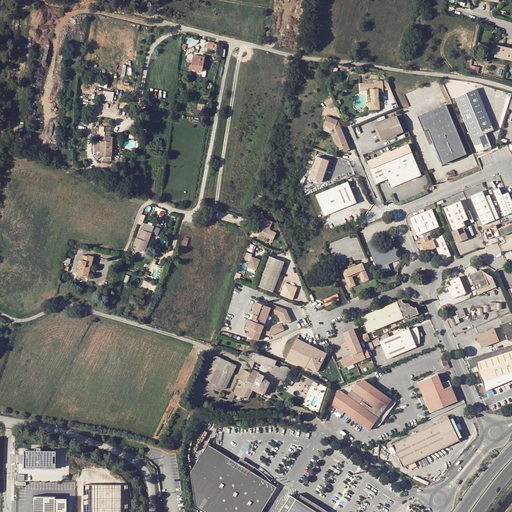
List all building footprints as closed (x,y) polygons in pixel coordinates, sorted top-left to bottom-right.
[(497,46),(495,57),(511,60),(511,49),(503,48),(497,46)] [(202,72),(205,57),(193,55),(191,70),(202,72)] [(361,84),(361,90),(370,89),(371,102),(368,102),(369,111),(380,110),(379,92),(383,92),(383,91),(389,90),(388,79),(373,80),(374,83),(361,84)] [(456,97),(477,152),(491,146),(486,132),(493,129),(477,88),(456,97)] [(467,154),(447,105),(418,116),(424,131),(428,129),(442,164),(467,154)] [(382,140),(404,131),(398,115),(376,124),(382,140)] [(345,151),(350,149),(339,120),(327,117),(323,126),(331,128),(334,129),(336,132),(334,136),(338,147),(339,147),(340,150),(344,148),(345,151)] [(105,132),(104,137),(95,136),(94,151),(100,151),(100,156),(105,157),(105,161),(111,161),(112,155),(117,155),(117,149),(112,149),(113,137),(110,137),(110,134),(112,135),(113,132),(105,132)] [(406,154),(371,168),(377,183),(388,178),(391,187),(421,175),(412,152),(409,144),(403,146),(406,154)] [(406,154),(403,146),(368,160),(370,167),(371,168),(406,154)] [(329,161),(316,157),(309,177),(322,181),(329,161)] [(356,202),(348,181),(315,195),(324,215),(356,202)] [(502,194),(499,187),(492,190),(503,215),(511,211),(511,201),(508,192),(502,194)] [(495,219),(499,218),(489,194),(485,196),(483,190),(470,195),(482,225),(495,219)] [(461,200),(442,208),(450,226),(464,220),(468,218),(461,200)] [(411,219),(417,235),(439,226),(431,208),(412,217),(411,217),(411,218),(411,219)] [(270,223),(263,220),(263,222),(260,221),(256,233),(259,234),(258,236),(272,241),(275,234),(269,231),(268,229),(270,223)] [(457,243),(468,238),(465,231),(463,226),(466,225),(464,220),(450,226),(457,243)] [(511,222),(498,228),(497,225),(492,227),(495,234),(499,233),(500,236),(511,231),(511,222)] [(138,239),(136,245),(145,248),(153,227),(143,223),(141,229),(139,229),(136,238),(138,239)] [(440,255),(442,258),(450,256),(442,235),(429,240),(427,236),(420,238),(421,243),(420,244),(422,248),(427,246),(428,250),(436,247),(439,255),(440,255)] [(372,257),(395,248),(394,244),(382,249),(378,239),(367,243),(372,257)] [(395,248),(372,257),(377,268),(388,263),(399,258),(395,248)] [(88,257),(82,255),(77,275),(85,277),(88,265),(90,265),(91,266),(93,257),(88,255),(88,257)] [(256,285),(272,291),(284,261),(268,255),(256,285)] [(260,259),(251,256),(247,266),(256,269),(260,259)] [(351,277),(359,273),(362,281),(367,279),(361,263),(355,265),(354,263),(352,264),(350,261),(348,262),(349,265),(347,266),(348,268),(342,271),(349,287),(354,285),(351,277)] [(391,269),(388,263),(377,268),(379,273),(391,269)] [(477,294),(496,286),(492,276),(481,269),(469,274),(477,294)] [(466,293),(459,276),(450,280),(451,285),(448,286),(452,298),(466,293)] [(280,294),(292,299),(297,287),(285,282),(280,294)] [(402,302),(401,300),(385,306),(392,322),(403,318),(404,320),(419,314),(416,306),(415,307),(410,306),(409,304),(407,302),(406,303),(402,302)] [(280,315),(284,324),(291,321),(286,309),(272,304),(271,307),(256,302),(252,314),(250,320),(246,330),(251,332),(249,338),(259,341),(262,333),(270,335),(284,329),(280,322),(270,327),(268,326),(273,313),(280,315)] [(392,322),(385,306),(361,316),(367,332),(392,322)] [(455,311),(456,314),(452,316),(455,323),(460,321),(458,318),(466,315),(463,308),(455,311)] [(501,323),(508,340),(511,338),(511,316),(508,318),(508,320),(501,323)] [(420,343),(420,337),(419,333),(417,326),(409,329),(409,328),(389,336),(387,333),(381,336),(382,339),(379,340),(378,338),(372,341),(374,346),(380,344),(387,359),(417,347),(416,344),(418,344),(420,343)] [(499,340),(493,327),(475,335),(481,347),(499,340)] [(367,348),(362,350),(353,328),(343,332),(347,342),(343,343),(344,347),(348,345),(352,354),(341,359),(344,367),(370,356),(367,348)] [(296,338),(286,358),(307,369),(308,367),(317,372),(326,353),(323,351),(318,349),(296,338)] [(511,371),(511,349),(475,362),(482,382),(511,371)] [(251,358),(250,360),(262,365),(273,368),(275,365),(277,360),(256,353),(254,353),(251,358)] [(251,358),(242,354),(240,359),(249,363),(250,360),(251,358)] [(236,366),(215,356),(204,379),(226,388),(236,366)] [(271,374),(284,381),(290,369),(288,367),(281,366),(280,368),(275,365),(273,368),(271,374)] [(250,372),(244,370),(240,378),(246,381),(250,372)] [(234,392),(235,393),(248,399),(253,389),(252,389),(257,376),(259,373),(253,371),(252,373),(250,372),(246,381),(240,378),(239,381),(234,392)] [(253,389),(258,392),(262,394),(265,395),(270,382),(263,379),(265,376),(259,373),(257,376),(252,389),(253,389)] [(437,374),(417,383),(430,412),(457,401),(451,386),(444,389),(441,384),(437,374)] [(336,390),(332,403),(368,430),(379,424),(395,402),(366,381),(363,379),(336,390)] [(441,384),(444,389),(451,386),(449,381),(441,384)] [(225,408),(227,400),(222,397),(218,405),(217,407),(224,410),(225,408)] [(452,426),(449,417),(442,420),(391,444),(396,454),(394,456),(397,463),(399,462),(402,467),(409,463),(426,456),(442,448),(459,440),(455,432),(457,429),(456,426),(452,426)] [(260,511),(276,488),(248,471),(240,466),(208,446),(187,473),(194,507),(202,511),(260,511)] [(41,448),(36,448),(36,450),(25,450),(25,468),(36,468),(36,466),(41,466),(41,468),(57,468),(57,463),(54,463),(54,456),(57,456),(57,451),(41,451),(41,448)] [(240,466),(248,471),(251,467),(243,461),(240,466)] [(120,511),(121,485),(83,485),(83,511),(120,511)] [(67,511),(67,498),(51,499),(51,495),(33,495),(32,511),(67,511)] [(299,502),(314,511),(315,511),(318,508),(302,498),(299,502)] [(314,511),(299,502),(295,500),(286,511),(314,511)]
